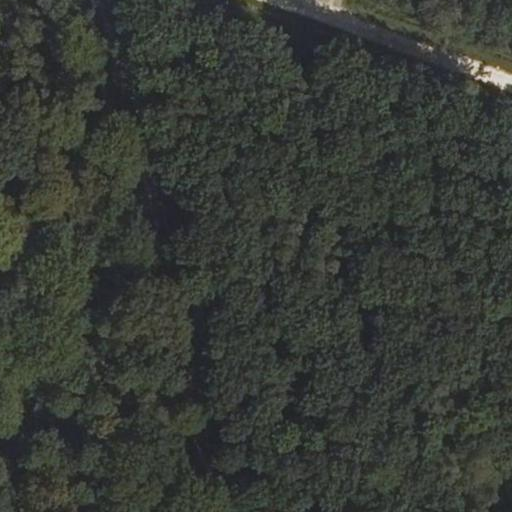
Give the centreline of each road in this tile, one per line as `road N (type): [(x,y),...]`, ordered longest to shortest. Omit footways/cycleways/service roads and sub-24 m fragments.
road 1 (track): [(115,0),(246,511)]
road 2 (track): [(257,0),(511,88)]
